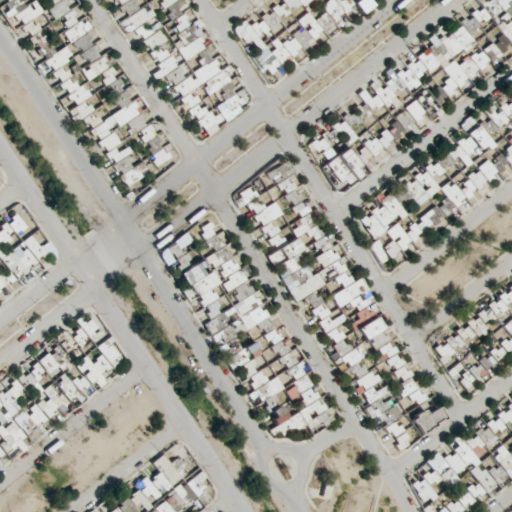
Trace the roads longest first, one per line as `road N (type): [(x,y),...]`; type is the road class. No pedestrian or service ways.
road 1 (residential): [(87,0),(217,189),(410,511)]
road 2 (tertiary): [(0,365),(455,0)]
road 3 (tertiary): [(398,0),(0,321)]
road 4 (residential): [(0,40),(270,455)]
road 5 (residential): [(197,0),(463,416)]
road 6 (residential): [(0,153),(240,511)]
road 7 (residential): [(334,212),(511,70)]
road 8 (residential): [(0,485),(147,365)]
road 9 (residential): [(511,188),(383,290)]
road 10 (residential): [(391,476),(511,377)]
road 11 (residential): [(185,423),(75,511)]
road 12 (residential): [(415,342),(511,261)]
road 13 (residential): [(266,480),(291,489),(303,463),(291,451),(275,452),(264,464),(266,480)]
